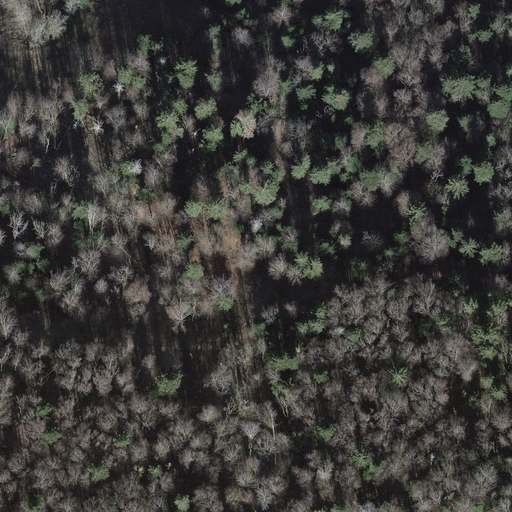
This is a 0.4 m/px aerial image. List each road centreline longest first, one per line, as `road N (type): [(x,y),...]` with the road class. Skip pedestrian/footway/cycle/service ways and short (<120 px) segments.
road 1 (track): [(0,323),(131,351),(181,347),(311,292),(413,275),(511,282)]
road 2 (track): [(123,0),(46,53),(0,53)]
